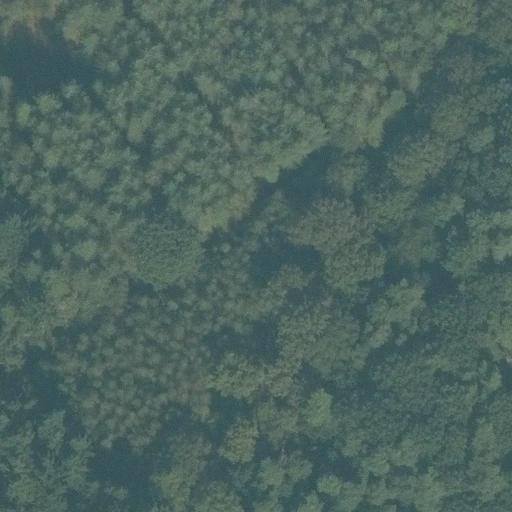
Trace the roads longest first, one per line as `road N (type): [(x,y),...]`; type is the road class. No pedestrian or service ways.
road 1 (track): [(189,511),(493,0)]
road 2 (track): [(408,169),(343,154),(315,167),(0,389)]
road 3 (track): [(313,303),(463,511)]
